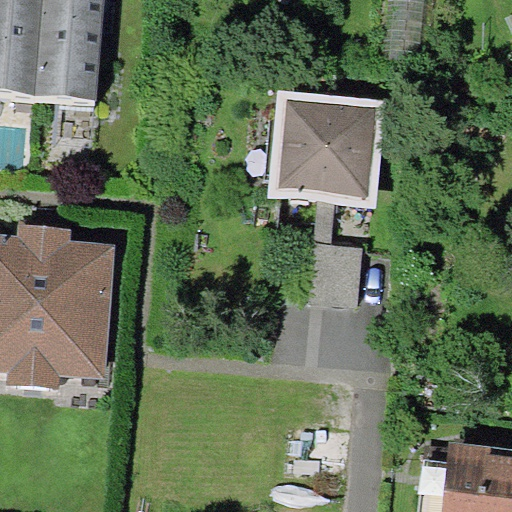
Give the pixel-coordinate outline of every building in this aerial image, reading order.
[(37,0),(0,0),(0,106),(29,109),(37,0)] [(89,114),(98,0),(37,0),(29,109),(89,114)] [(303,211),(304,203),(361,209),(369,121),(282,113),(274,201),(286,202),(285,209),(303,211)] [(45,379),(93,383),(101,263),(56,259),(57,244),(20,241),(19,257),(0,255),(0,390),(44,394),(45,379)] [(355,252),(313,249),(309,300),(351,303),(355,252)] [(511,511),(511,471),(511,468),(511,457),(478,454),(476,468),(447,465),(446,475),(418,472),(414,511),(511,511)]
